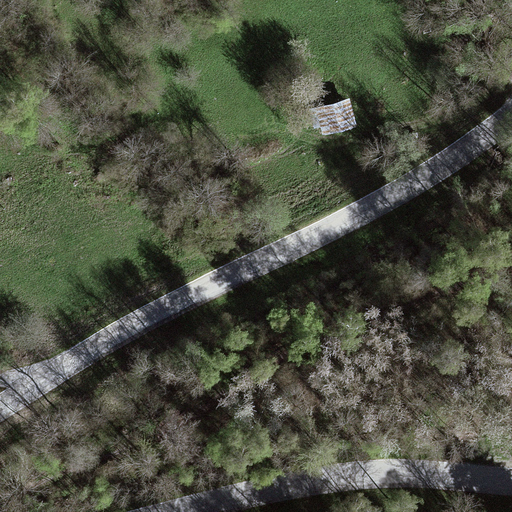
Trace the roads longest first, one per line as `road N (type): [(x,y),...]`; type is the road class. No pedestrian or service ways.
road 1 (tertiary): [(511,112),(366,210),(163,307),(0,407)]
road 2 (tertiary): [(179,511),(343,477),(511,481)]
